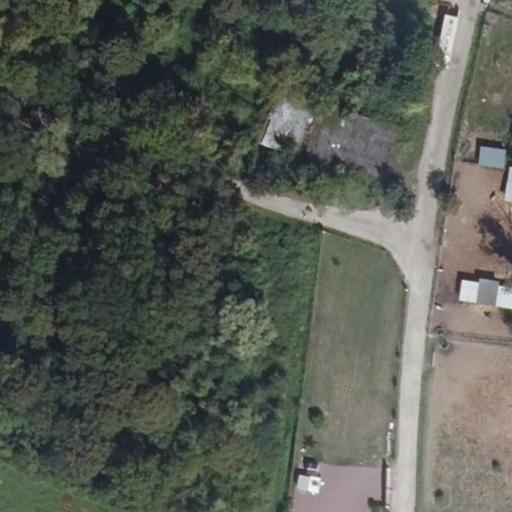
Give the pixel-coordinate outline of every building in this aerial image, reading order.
[(262,143),(293,154),(311,105),(280,94),(262,143)] [(503,150),(478,147),(475,165),(501,168),(503,150)] [(511,168),(506,168),(501,202),(511,203),(511,168)] [(476,283),(473,304),(492,307),(495,287),(495,282),(477,279),(476,283)] [(476,283),(459,281),(456,301),(473,304),(476,283)] [(511,289),(495,287),(492,307),(510,310),(511,297),(511,289)]
